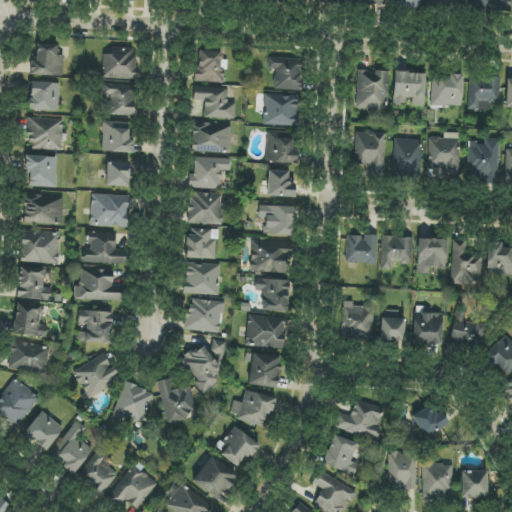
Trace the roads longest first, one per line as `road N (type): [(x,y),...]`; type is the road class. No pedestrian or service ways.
road 1 (residential): [(2,18),(511,46)]
road 2 (residential): [(250,511),(296,440),(312,367),(336,36)]
road 3 (residential): [(174,27),(147,334)]
road 4 (residential): [(312,367),(459,383),(511,461)]
road 5 (residential): [(324,201),(511,215)]
